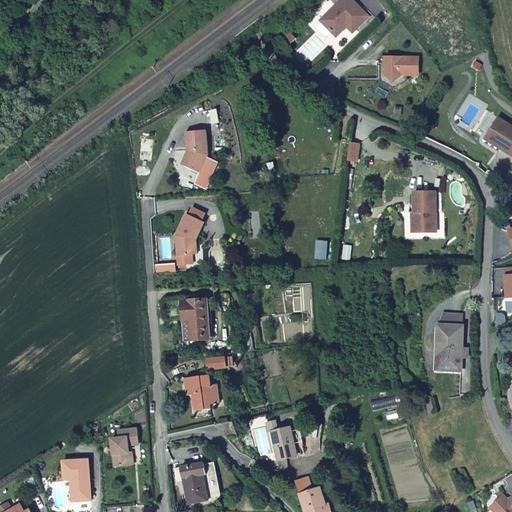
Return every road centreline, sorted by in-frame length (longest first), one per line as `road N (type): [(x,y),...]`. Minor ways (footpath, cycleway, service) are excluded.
road 1 (residential): [(511,450),(483,371),(486,186),(463,163),(321,97),(266,56),(229,0)]
road 2 (residential): [(160,438),(145,207)]
road 3 (unknown): [(145,207),(183,126),(216,122)]
